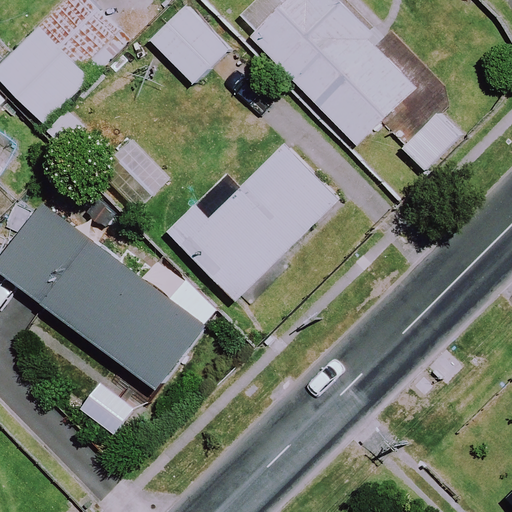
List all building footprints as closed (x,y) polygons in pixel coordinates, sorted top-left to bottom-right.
[(132,42),(90,0),(73,0),(0,72),(0,77),(48,126),(132,42)] [(339,0),(294,0),(293,1),(291,0),(261,0),(239,22),(361,147),(423,86),(380,42),(339,0)] [(234,49),(192,6),(154,43),(196,86),(234,49)] [(464,138),(441,116),(407,152),(430,173),(464,138)] [(173,181),(136,143),(103,175),(139,213),(173,181)] [(342,201),(289,148),(248,189),(232,174),(172,234),(241,302),(342,201)] [(0,178),(13,166),(0,153),(0,178)] [(173,304),(47,210),(1,272),(162,390),(223,309),(189,283),(173,304)]
